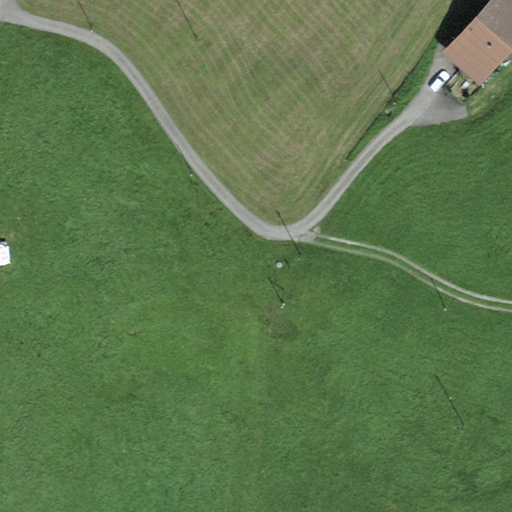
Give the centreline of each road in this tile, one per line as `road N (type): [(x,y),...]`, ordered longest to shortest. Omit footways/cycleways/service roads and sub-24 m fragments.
road 1 (track): [(438,87),(295,241),(240,219),(109,51),(0,10)]
road 2 (track): [(336,196),(398,263),(444,290),(511,307)]
